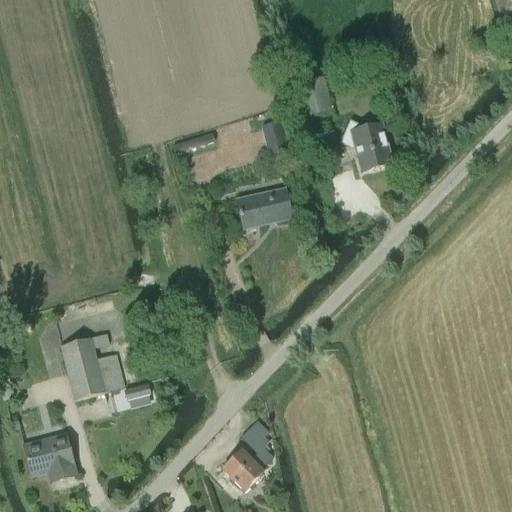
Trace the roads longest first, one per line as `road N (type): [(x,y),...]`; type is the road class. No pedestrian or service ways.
road 1 (residential): [(132,511),(511,125)]
road 2 (track): [(114,0),(162,146),(217,373),(237,400)]
